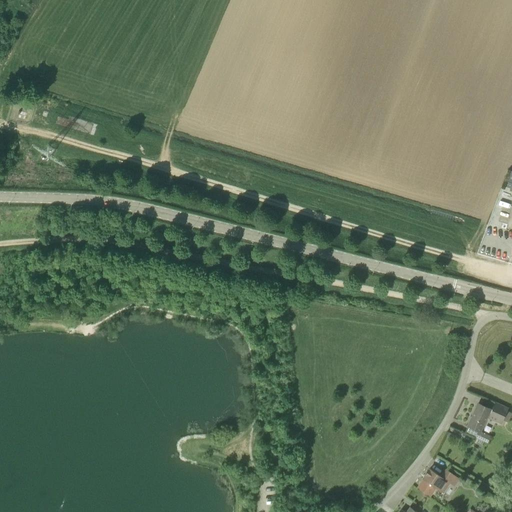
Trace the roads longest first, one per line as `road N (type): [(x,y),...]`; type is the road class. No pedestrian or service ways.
road 1 (tertiary): [(511,297),(134,205),(0,196)]
road 2 (track): [(485,316),(111,243),(0,244)]
road 3 (track): [(459,258),(4,123)]
road 4 (unclassified): [(371,511),(411,473),(450,414),(477,323),(511,318)]
